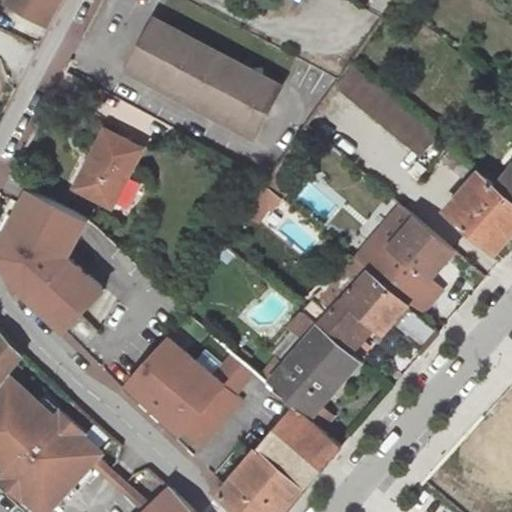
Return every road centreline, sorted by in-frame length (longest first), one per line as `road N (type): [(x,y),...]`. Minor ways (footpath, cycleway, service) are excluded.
road 1 (residential): [(218,511),(0,296)]
road 2 (tertiary): [(510,307),(336,511)]
road 3 (residential): [(79,0),(0,147)]
